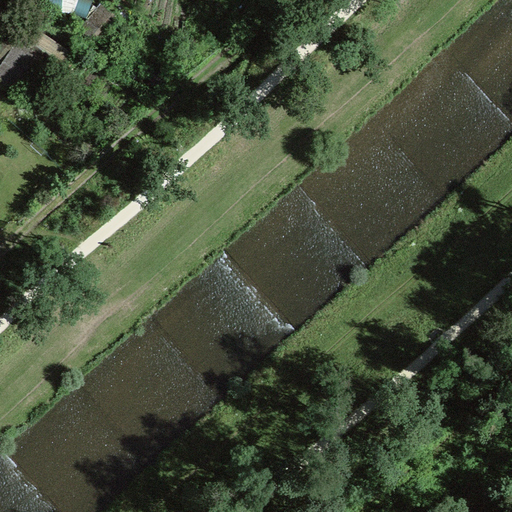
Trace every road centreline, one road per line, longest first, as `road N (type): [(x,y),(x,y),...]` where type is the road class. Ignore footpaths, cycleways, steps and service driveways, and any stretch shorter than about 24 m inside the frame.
road 1 (track): [(360,0),(0,325)]
road 2 (track): [(290,0),(0,252)]
road 3 (track): [(511,278),(249,511)]
